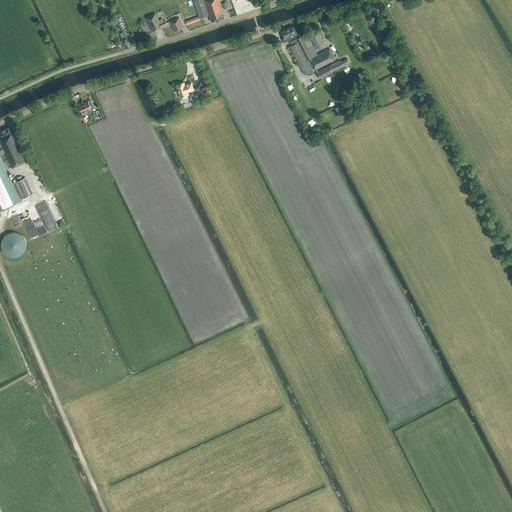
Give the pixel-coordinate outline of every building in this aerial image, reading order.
[(223,11),(219,0),(193,0),(199,19),(209,15),(212,22),(224,18),(222,11),(223,11)] [(114,16),(119,29),(123,27),(124,32),(127,31),(122,16),(121,17),(120,14),(114,16)] [(163,18),(159,20),(155,14),(147,18),(153,32),(162,27),(168,24),(165,20),(164,21),(163,18)] [(184,27),(179,18),(177,19),(176,18),(169,22),(171,24),(172,27),(174,32),(184,27)] [(348,32),(353,29),(350,22),(344,24),(348,32)] [(293,26),(281,32),(284,38),(282,38),(284,42),(295,37),(296,39),(290,42),(292,46),(290,47),(297,60),(304,74),(307,73),(309,75),(314,73),(313,70),(312,70),(315,68),(315,70),(317,69),(334,60),(335,60),(329,48),(317,54),(307,34),(302,37),(301,36),(300,36),(298,31),(296,32),(293,26)] [(127,36),(125,32),(120,34),(122,38),(123,41),(121,42),(120,43),(121,46),(123,46),(125,46),(126,48),(131,46),(127,36)] [(316,49),(325,44),(319,33),(311,37),(316,49)] [(317,69),(315,70),(320,79),(350,64),(347,59),(341,62),(340,61),(319,72),(317,69)] [(184,83),(176,85),(180,97),(180,96),(182,102),(189,99),(187,94),(187,92),(193,89),(191,83),(184,85),(184,83)] [(83,104),(88,114),(93,111),(91,109),(93,108),(91,104),(89,105),(88,102),(83,104)] [(83,116),(88,114),(83,104),(79,106),(83,116)] [(14,137),(9,127),(0,131),(0,136),(1,138),(0,138),(0,139),(1,142),(0,143),(3,149),(5,153),(12,168),(26,161),(15,137),(14,137)] [(0,155),(5,153),(3,149),(0,150),(0,209),(21,200),(0,155)] [(21,199),(33,194),(26,177),(13,183),(21,199)] [(34,220),(39,235),(48,232),(42,217),(34,220)] [(13,232),(9,233),(6,235),(4,237),(2,239),(1,243),(1,246),(2,250),(4,253),(6,255),(9,256),(12,257),(15,257),(18,256),(20,255),(23,253),(25,251),(26,248),(26,245),(26,243),(25,240),(24,238),(23,236),(21,235),(17,233),(13,232)]
